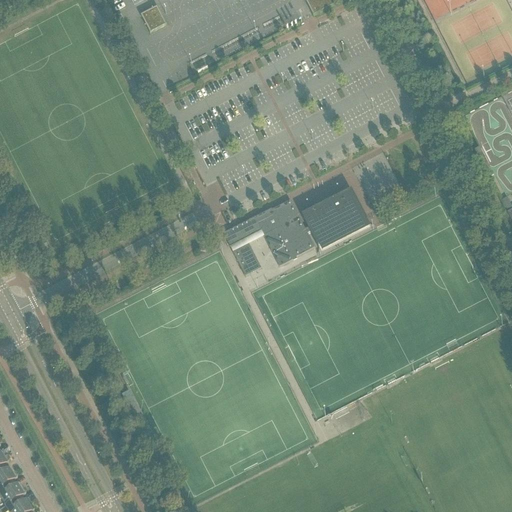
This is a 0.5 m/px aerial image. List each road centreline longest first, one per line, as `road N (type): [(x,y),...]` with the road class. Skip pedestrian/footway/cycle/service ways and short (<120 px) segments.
road 1 (unclassified): [(504,247),(377,0)]
road 2 (unclassified): [(14,312),(222,200)]
road 3 (tertiary): [(120,511),(14,312)]
road 4 (tertiary): [(2,319),(104,511)]
